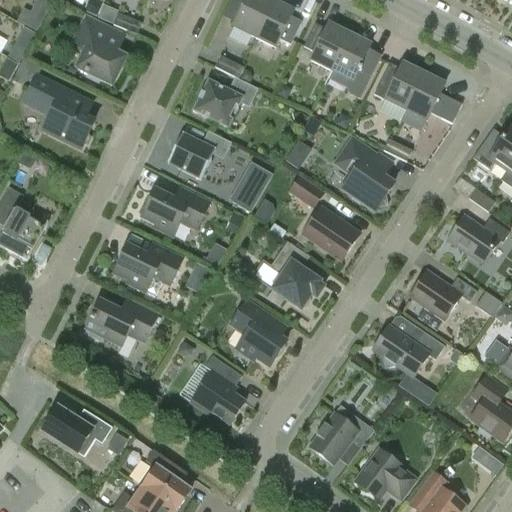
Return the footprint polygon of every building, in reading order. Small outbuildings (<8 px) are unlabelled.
[(22,8),(17,23),(38,31),(49,2),(44,0),(35,0),(31,12),(22,8)] [(93,0),(91,0),(85,16),(96,21),(103,4),(93,0)] [(231,0),(222,18),(235,24),(232,29),(253,40),(272,3),(265,0),(231,0)] [(272,3),(253,40),(274,50),(279,42),(289,47),(301,24),(290,19),(293,13),(272,3)] [(136,37),(141,26),(117,16),(112,27),(136,37)] [(111,88),(125,59),(116,55),(123,39),(85,19),(73,44),(85,50),(75,71),(111,88)] [(314,26),(303,49),(314,55),(310,63),(331,73),(335,65),(349,36),(327,26),(325,31),(314,26)] [(348,96),(357,100),(378,58),(367,52),(370,47),(349,36),(335,65),(331,73),(349,82),(346,89),(348,96)] [(12,49),(6,60),(19,67),(23,59),(24,56),(12,49)] [(32,81),(36,79),(41,68),(30,62),(24,59),(13,81),(12,83),(20,87),(32,81)] [(214,70),(237,81),(243,70),(219,59),(214,70)] [(405,113),(420,81),(423,76),(402,65),(399,71),(388,65),(373,97),(405,113)] [(69,69),(65,75),(73,79),(76,72),(69,69)] [(239,82),(249,88),(252,82),(249,74),(244,72),(239,82)] [(426,123),(444,86),(423,76),(420,81),(405,113),(426,123)] [(91,139),(88,135),(93,124),(84,120),(91,106),(36,79),(23,105),(49,118),(42,133),(80,152),(82,147),(87,147),(91,139)] [(239,82),(234,80),(227,93),(207,83),(192,113),(227,130),(231,121),(228,120),(234,107),(237,109),(241,101),(250,106),(257,92),(249,88),(239,82)] [(287,90),(281,87),(276,98),(286,103),(290,97),(287,90)] [(299,113),(294,115),(297,128),(303,127),(308,118),(299,113)] [(346,134),(352,123),(345,119),(338,121),(335,128),(346,134)] [(493,134),(493,133),(492,132),(472,161),(490,174),(495,166),(506,174),(511,166),(511,127),(510,128),(502,140),(493,134)] [(166,166),(199,182),(214,153),(224,158),(230,145),(207,134),(201,146),(181,136),(166,166)] [(374,214),(377,210),(387,208),(385,198),(393,187),(382,180),(391,166),(377,156),(376,158),(351,141),(334,166),(350,177),(341,191),(374,214)] [(299,168),(309,148),(295,142),(286,162),(299,168)] [(411,153),(388,142),(382,153),(405,164),(411,153)] [(24,153),(17,165),(30,172),(37,159),(24,153)] [(511,166),(506,174),(507,175),(501,182),(511,189),(511,166)] [(288,194),(313,212),(325,195),(299,177),(288,194)] [(265,191),(246,181),(232,206),(250,216),(265,191)] [(0,222),(6,226),(0,236),(0,249),(26,264),(45,229),(28,220),(33,211),(20,204),(23,198),(8,190),(0,203),(0,222)] [(487,215),(494,205),(475,191),(468,201),(487,215)] [(180,224),(196,232),(209,206),(184,194),(178,205),(153,192),(140,219),(156,227),(154,230),(172,239),(180,224)] [(301,237),(340,263),(359,236),(320,210),(301,237)] [(227,232),(237,237),(245,221),(235,216),(227,232)] [(463,219),(447,242),(482,266),(498,243),(501,246),(509,235),(488,221),(481,231),(463,219)] [(309,301),(308,300),(310,297),(315,300),(323,289),(318,286),(319,284),(299,270),(306,260),(287,246),(271,270),(281,277),(271,292),(272,293),(268,300),(278,307),(282,300),(300,312),(301,311),(305,309),(306,308),(308,306),(308,304),(309,301)] [(181,262),(156,249),(151,260),(126,248),(113,273),(129,281),(127,284),(155,298),(162,284),(168,287),(181,262)] [(207,285),(213,273),(196,265),(190,277),(207,285)] [(409,299),(444,323),(460,299),(468,305),(476,294),(456,280),(449,290),(425,274),(409,299)] [(475,308),(492,319),(501,306),(485,294),(475,308)] [(146,340),(157,318),(131,305),(126,316),(99,303),(86,331),(121,348),(127,336),(137,340),(139,336),(146,340)] [(232,323),(247,333),(235,351),(252,362),(254,359),(268,369),(274,361),(276,360),(279,358),(282,354),(284,350),(284,346),(285,345),(262,329),(269,319),(246,303),(232,323)] [(506,328),(511,319),(511,314),(503,308),(495,320),(506,328)] [(434,363),(444,349),(414,329),(406,342),(391,332),(375,355),(383,360),(384,373),(395,368),(412,380),(427,358),(434,363)] [(183,346),(176,356),(183,360),(189,359),(193,353),(183,346)] [(450,364),(458,369),(465,359),(455,352),(449,360),(450,364)] [(190,404),(207,416),(209,414),(228,427),(244,404),(230,395),(242,378),(212,357),(204,368),(211,373),(190,404)] [(480,406),(469,422),(479,429),(478,435),(487,441),(491,438),(501,445),(511,430),(511,415),(498,406),(506,394),(485,379),(471,399),(480,406)] [(103,421),(65,398),(46,426),(84,452),(103,421)] [(349,445),(359,453),(373,433),(354,419),(348,427),(334,416),(308,450),(332,468),(349,445)] [(116,437),(108,451),(118,457),(126,444),(116,437)] [(145,464),(150,468),(137,487),(141,490),(173,511),(176,511),(190,493),(170,479),(177,470),(152,453),(145,464)] [(385,491),(398,501),(399,502),(414,483),(400,472),(401,470),(379,453),(355,485),(377,502),(385,491)] [(462,511),(465,509),(440,490),(444,484),(433,475),(418,495),(428,503),(421,511),(462,511)] [(173,511),(141,490),(133,502),(123,495),(111,511),(173,511)]
